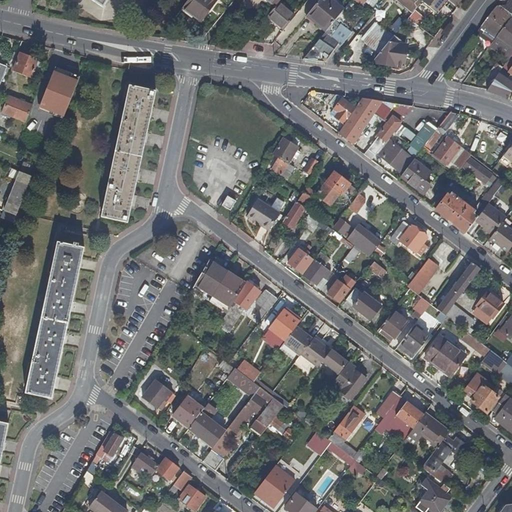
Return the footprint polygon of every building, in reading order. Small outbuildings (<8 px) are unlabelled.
[(88,0),(105,10),(109,5),(108,4),(110,0),(88,0)] [(208,0),(187,0),(179,11),(198,24),(214,4),(208,0)] [(329,0),(318,0),(305,16),(325,32),(333,21),(339,14),(342,10),(329,0)] [(390,0),(410,16),(421,3),(423,0),(390,0)] [(423,0),(421,3),(434,14),(445,0),(455,9),(461,0),(423,0)] [(294,18),(277,5),(276,7),(267,18),(284,31),(294,18)] [(495,38),(506,23),(491,12),(480,26),(495,38)] [(344,18),(339,14),(333,21),(338,25),(344,18)] [(338,25),(333,21),(325,32),(302,60),(322,63),(336,44),(339,46),(350,33),(338,25)] [(495,38),(488,48),(503,60),(511,47),(511,27),(511,26),(511,23),(508,21),(506,23),(495,38)] [(380,52),(393,36),(375,22),(362,38),(380,52)] [(406,45),(393,36),(380,52),(372,61),(405,67),(407,57),(403,56),(406,45)] [(46,64),(21,54),(14,71),(32,79),(35,71),(42,73),(46,64)] [(494,80),(486,91),(506,98),(511,90),(511,54),(502,68),(511,75),(506,81),(498,75),(494,80)] [(65,111),(81,72),(56,62),(41,101),(65,111)] [(487,75),(494,80),(498,75),(502,68),(495,64),(487,75)] [(129,88),(102,218),(129,224),(156,94),(129,88)] [(27,122),(34,106),(10,96),(4,113),(27,122)] [(343,124),(349,113),(338,105),(340,101),(331,99),(325,109),(331,113),(326,119),(338,128),(342,123),(343,124)] [(343,124),(335,137),(349,148),(364,129),(367,132),(375,122),(383,129),(374,141),(375,141),(365,155),(366,155),(362,160),(368,165),(374,157),(383,145),(389,137),(409,110),(356,103),(349,113),(343,124)] [(448,115),(447,115),(420,151),(426,155),(439,137),(441,139),(458,117),(448,115)] [(411,142),(416,135),(405,128),(401,135),(411,142)] [(444,141),(431,158),(438,163),(450,146),(444,141)] [(511,142),(501,157),(511,165),(511,142)] [(275,144),(267,158),(272,161),(282,167),(292,150),(284,146),(283,148),(275,144)] [(405,162),(383,145),(374,157),(401,177),(410,165),(416,156),(412,153),(405,162)] [(450,146),(438,163),(445,168),(457,151),(450,146)] [(459,171),(468,159),(461,154),(452,166),(459,171)] [(425,158),(420,155),(416,161),(421,164),(425,158)] [(300,171),(308,176),(316,163),(308,158),(300,171)] [(275,179),(282,167),(272,161),(266,173),(275,179)] [(22,164),(19,172),(31,177),(34,169),(22,164)] [(488,177),(470,164),(464,172),(482,185),(486,180),(490,183),(493,179),(489,176),(488,177)] [(401,177),(397,182),(420,199),(427,189),(422,185),(427,178),(410,165),(401,177)] [(31,177),(19,172),(7,204),(6,203),(3,211),(5,212),(2,219),(20,226),(38,180),(31,177)] [(329,173),(312,197),(314,198),(326,207),(327,208),(336,194),(338,195),(346,185),(329,173)] [(435,216),(464,238),(474,225),(486,208),(503,184),(496,180),(471,215),(451,200),(449,202),(447,200),(435,216)] [(367,184),(348,209),(357,216),(376,191),(367,184)] [(295,200),(292,205),(308,217),(312,210),(306,207),(309,201),(308,201),(312,194),(302,188),(295,200)] [(226,197),(222,208),(231,212),(236,201),(226,197)] [(326,207),(314,198),(312,201),(324,210),(326,207)] [(276,217),(254,203),(244,221),(266,234),(276,217)] [(308,217),(292,205),(279,226),(287,232),(299,215),(302,218),(295,227),(302,232),(311,220),(308,217)] [(486,208),(474,225),(482,231),(491,238),(490,240),(487,243),(506,256),(511,247),(511,235),(500,227),(504,221),(486,208)] [(311,220),(302,232),(308,237),(314,229),(328,240),(329,239),(332,236),(326,231),(311,220)] [(334,221),(327,230),(338,239),(340,236),(343,239),(348,233),(334,221)] [(389,240),(402,244),(412,230),(399,225),(389,240)] [(348,233),(343,239),(342,240),(365,258),(375,245),(359,232),(360,230),(354,226),(348,233)] [(430,240),(414,228),(412,230),(402,244),(420,259),(428,248),(430,240)] [(491,238),(482,231),(480,233),(490,240),(491,238)] [(350,249),(332,236),(329,239),(348,252),(350,249)] [(393,248),(402,244),(389,240),(386,243),(393,248)] [(59,243),(26,393),(53,399),(85,249),(79,247),(80,245),(75,244),(74,246),(59,243)] [(374,253),(381,258),(387,250),(380,245),(374,253)] [(355,253),(350,249),(348,252),(341,261),(346,265),(355,253)] [(285,265),(297,275),(309,261),(296,251),(285,265)] [(413,282),(409,288),(412,290),(419,296),(441,268),(431,260),(413,282)] [(324,273),(312,263),(301,277),(313,287),(324,273)] [(382,273),(369,264),(365,269),(378,279),(382,273)] [(189,292),(206,304),(222,277),(205,265),(191,289),(189,292)] [(443,314),(448,318),(457,306),(483,271),(475,265),(439,311),(443,314)] [(222,277),(206,304),(223,317),(237,294),(240,290),(222,277)] [(345,291),(347,292),(353,284),(343,277),(337,285),(333,282),(324,295),(336,304),(345,291)] [(240,290),(237,294),(244,299),(250,304),(257,294),(243,284),(240,290)] [(258,310),(263,314),(267,309),(257,301),(263,293),(261,292),(251,305),(258,310)] [(257,301),(267,309),(273,301),(263,293),(257,301)] [(344,303),(350,308),(358,298),(351,293),(344,303)] [(244,299),(237,294),(223,317),(217,328),(223,332),(238,308),(244,299)] [(378,308),(360,295),(358,298),(350,308),(368,321),(378,308)] [(500,307),(483,295),(472,309),(489,322),(500,307)] [(429,307),(417,298),(413,303),(417,306),(413,311),(414,312),(421,317),(429,307)] [(250,304),(244,299),(238,308),(244,312),(250,304)] [(457,306),(448,318),(443,320),(458,331),(466,320),(457,306)] [(256,323),(263,314),(258,310),(251,319),(256,323)] [(390,312),(375,332),(388,341),(393,335),(395,337),(405,324),(390,312)] [(421,317),(414,312),(407,318),(413,323),(421,317)] [(266,331),(281,343),(292,328),(295,325),(279,313),(266,331)] [(448,318),(443,314),(431,320),(439,326),(443,320),(448,318)] [(511,321),(507,318),(496,333),(511,344),(511,321)] [(410,327),(406,333),(421,344),(425,339),(410,327)] [(281,343),(275,351),(292,363),(296,357),(309,340),(292,328),(281,343)] [(406,333),(394,348),(410,360),(421,344),(406,333)] [(309,340),(296,357),(314,369),(318,364),(327,352),(309,339),(309,340)] [(462,357),(437,339),(422,359),(431,365),(432,363),(449,375),(462,357)] [(476,352),(480,347),(479,347),(469,339),(465,344),(476,352)] [(327,352),(318,364),(335,377),(344,365),(327,352)] [(509,369),(511,371),(511,359),(508,357),(502,364),(509,369)] [(221,360),(218,367),(228,372),(232,365),(221,360)] [(350,373),(343,368),(329,387),(347,402),(362,382),(354,376),(356,374),(352,370),(350,373)] [(250,385),(232,371),(226,380),(250,398),(256,390),(250,385)] [(165,391),(149,381),(139,398),(156,407),(165,391)] [(464,394),(470,399),(479,388),(479,387),(473,382),(464,394)] [(494,400),(479,388),(470,399),(467,403),(483,414),(494,400)] [(250,398),(243,407),(253,414),(254,416),(263,404),(269,409),(253,430),(260,436),(265,429),(274,417),(280,410),(281,408),(266,397),(256,390),(250,398)] [(379,405),(387,411),(395,399),(396,398),(389,393),(379,405)] [(511,404),(502,397),(489,414),(495,417),(493,419),(498,423),(497,425),(511,436),(511,404)] [(186,431),(201,412),(185,399),(169,419),(186,431)] [(387,411),(378,423),(386,429),(388,426),(405,438),(421,418),(395,399),(387,411)] [(213,413),(205,407),(201,412),(186,431),(210,450),(222,434),(207,422),(213,413)] [(210,450),(200,463),(215,474),(223,462),(216,457),(233,434),(236,437),(253,414),(243,407),(222,434),(210,450)] [(300,423),(281,408),(280,410),(288,416),(286,418),(292,423),(293,422),(298,426),(300,423)] [(350,408),(347,412),(359,421),(362,417),(350,408)] [(294,417),(302,420),(306,412),(298,409),(294,417)] [(347,412),(331,433),(343,442),(344,442),(360,422),(359,421),(347,412)] [(421,418),(405,438),(413,444),(417,438),(420,440),(422,437),(430,443),(427,447),(433,451),(439,443),(444,437),(446,434),(422,416),(421,418)] [(274,417),(265,429),(288,446),(296,435),(283,425),(283,426),(277,422),(279,421),(274,417)] [(0,462),(9,422),(0,420),(0,462)] [(329,445),(350,460),(356,452),(352,449),(350,452),(340,445),(343,442),(331,433),(325,442),(329,445)] [(313,452),(323,440),(316,435),(306,447),(313,452)] [(444,437),(439,443),(448,451),(455,456),(463,446),(454,439),(451,443),(444,437)] [(113,438),(103,455),(112,460),(122,443),(113,438)] [(320,457),(329,445),(325,442),(323,440),(313,452),(320,457)] [(432,472),(433,471),(448,451),(439,443),(433,451),(423,465),(432,472)] [(356,452),(350,460),(353,463),(355,465),(362,456),(357,451),(356,452)] [(156,469),(139,455),(130,468),(137,473),(140,470),(149,478),(154,472),(156,469)] [(176,471),(163,460),(156,469),(154,472),(167,483),(176,471)] [(355,465),(353,463),(349,468),(357,475),(361,469),(355,465)] [(423,465),(419,469),(441,486),(450,475),(444,471),(441,476),(433,471),(432,472),(423,465)] [(83,475),(84,476),(91,481),(93,478),(89,476),(92,472),(88,469),(83,475)] [(380,471),(374,479),(377,481),(378,482),(384,475),(380,471)] [(190,481),(181,475),(172,487),(180,494),(190,481)] [(91,481),(84,476),(81,480),(88,485),(91,481)] [(264,481),(254,495),(268,505),(271,500),(278,491),(264,481)] [(378,482),(377,481),(373,486),(381,492),(385,487),(378,482)] [(448,491),(442,486),(438,492),(425,482),(420,488),(426,492),(417,504),(427,511),(437,511),(448,499),(444,496),(448,491)] [(194,511),(203,502),(186,489),(176,502),(187,511),(194,511)] [(282,494),(278,491),(271,500),(275,503),(282,494)] [(101,492),(88,510),(90,511),(125,511),(126,511),(101,492)] [(310,511),(308,511),(311,508),(294,495),(283,510),(285,511),(310,511)] [(218,503),(211,511),(219,511),(223,507),(218,503)]
